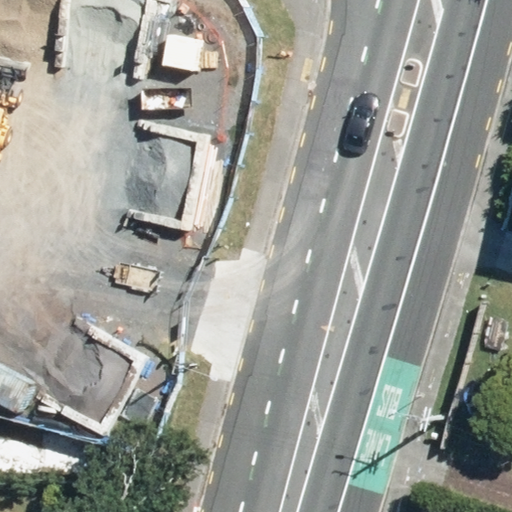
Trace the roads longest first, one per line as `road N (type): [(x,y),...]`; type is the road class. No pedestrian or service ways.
road 1 (secondary): [(480,0),(484,9),(428,209),(353,276)]
road 2 (secondary): [(353,276),(328,184),(381,0)]
road 3 (secondary): [(353,276),(288,511)]
